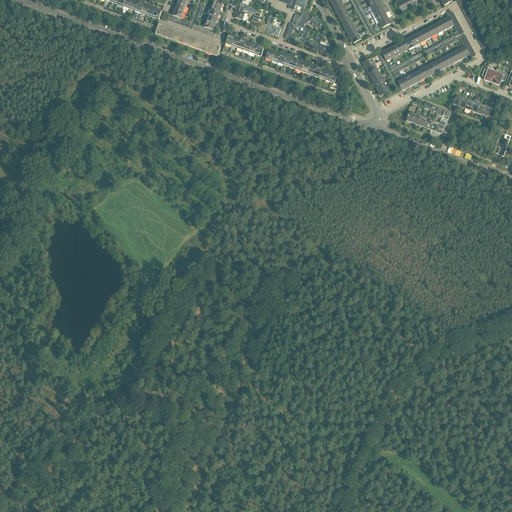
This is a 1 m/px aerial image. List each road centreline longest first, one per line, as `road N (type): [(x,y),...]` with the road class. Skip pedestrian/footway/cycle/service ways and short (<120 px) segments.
road 1 (residential): [(23,0),(373,127)]
road 2 (track): [(330,511),(412,370),(443,346),(511,318)]
road 3 (residential): [(451,76),(483,59),(453,4),(347,61)]
road 4 (residential): [(347,61),(331,63),(227,25)]
